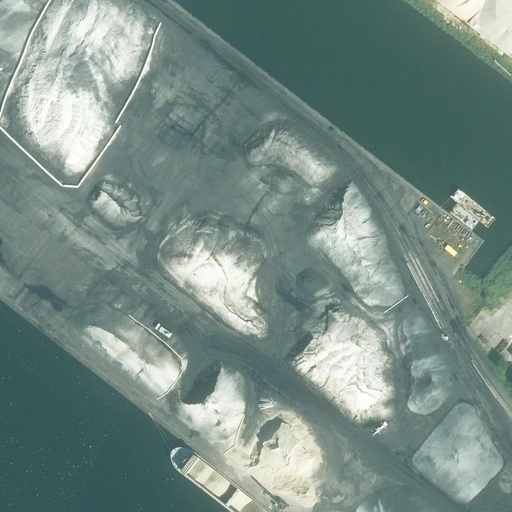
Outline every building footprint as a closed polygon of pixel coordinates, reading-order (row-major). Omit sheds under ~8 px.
[(280,172),(277,287),(279,287),(330,243),(330,229),(280,172)] [(467,242),(461,251),(465,254),(471,245),(467,242)] [(305,374),(316,364),(285,333),(275,343),(305,374)] [(364,371),(374,374),(402,354),(406,340),(393,336),(397,341),(392,345),(390,344),(378,353),(377,358),(373,354),(377,351),(369,349),(365,352),(363,358),(357,363),(364,371)] [(254,391),(258,379),(252,377),(249,389),(254,391)]
